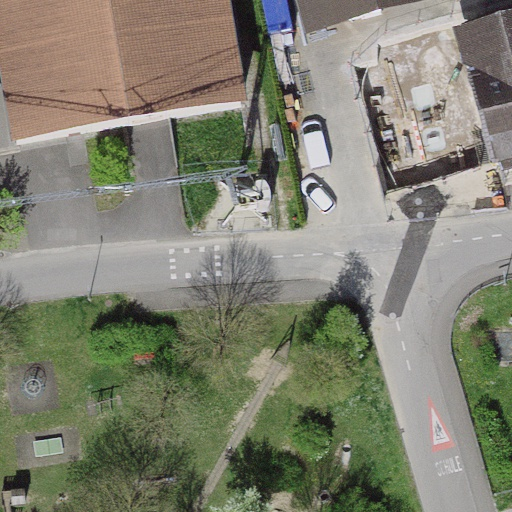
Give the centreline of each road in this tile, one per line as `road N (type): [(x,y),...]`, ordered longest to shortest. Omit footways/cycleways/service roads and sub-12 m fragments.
road 1 (residential): [(0,292),(395,261)]
road 2 (residential): [(395,261),(444,511)]
